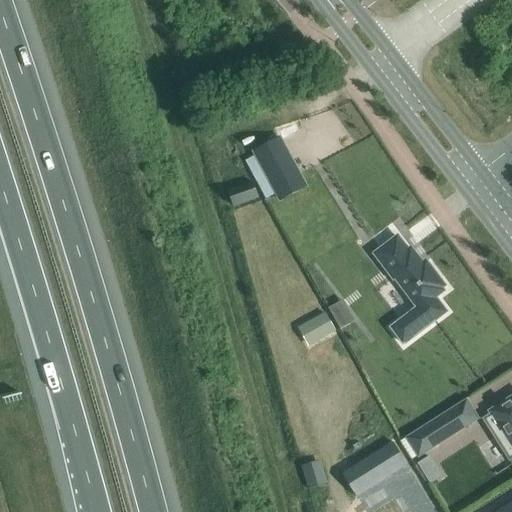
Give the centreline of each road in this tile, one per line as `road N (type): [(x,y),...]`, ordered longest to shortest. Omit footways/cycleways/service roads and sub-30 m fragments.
road 1 (motorway): [(153,511),(0,12)]
road 2 (motorway): [(0,184),(94,511)]
road 3 (tertiary): [(481,170),(388,53)]
road 4 (tertiary): [(370,66),(462,183)]
